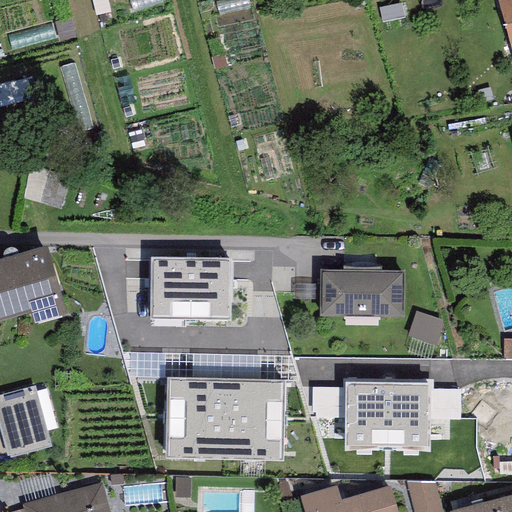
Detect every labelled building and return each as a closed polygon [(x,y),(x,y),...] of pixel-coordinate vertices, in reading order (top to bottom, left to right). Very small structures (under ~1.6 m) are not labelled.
[(511,0),(496,0),(511,55),(511,54),(511,0)] [(47,250),(0,263),(0,325),(30,317),(32,326),(66,317),(47,250)] [(236,257),(144,255),(142,329),(234,332),(236,257)] [(403,274),(320,273),(319,320),(403,320),(403,274)] [(414,332),(441,341),(449,318),(422,309),(414,332)] [(290,382),(162,378),(159,466),(288,470),(290,382)] [(37,388),(0,397),(0,433),(7,460),(53,448),(37,388)] [(28,496),(59,492),(56,471),(25,475),(28,496)] [(438,476),(413,481),(418,511),(444,511),(445,511),(438,476)] [(109,511),(102,485),(23,507),(24,511),(109,511)] [(336,488),(300,499),(304,511),(396,511),(391,489),(340,503),(336,488)] [(511,511),(511,499),(462,511),(511,511)]
